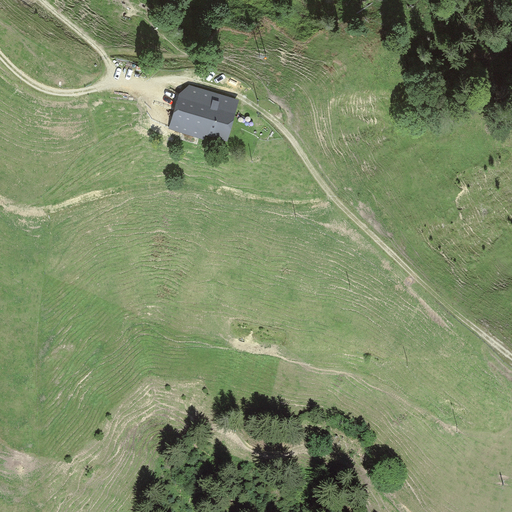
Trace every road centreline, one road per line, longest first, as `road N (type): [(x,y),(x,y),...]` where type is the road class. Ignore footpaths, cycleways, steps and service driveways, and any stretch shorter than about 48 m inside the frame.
road 1 (track): [(511,363),(470,334),(245,100),(191,81),(110,80)]
road 2 (track): [(38,0),(100,51),(110,80),(78,92),(47,90),(0,55)]
